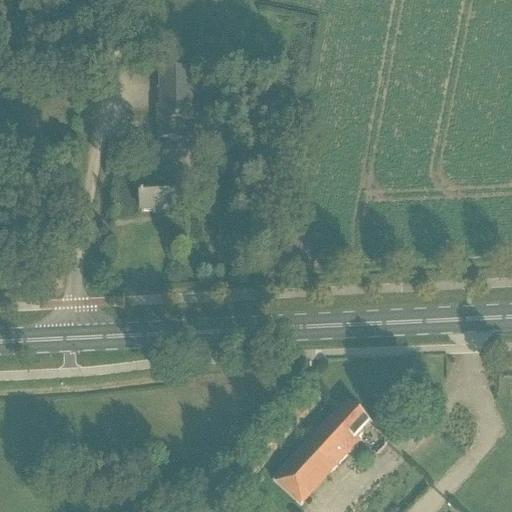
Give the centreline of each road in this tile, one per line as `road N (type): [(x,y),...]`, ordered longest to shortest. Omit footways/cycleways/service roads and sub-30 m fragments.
road 1 (primary): [(511,315),(0,343)]
road 2 (track): [(70,340),(132,0)]
